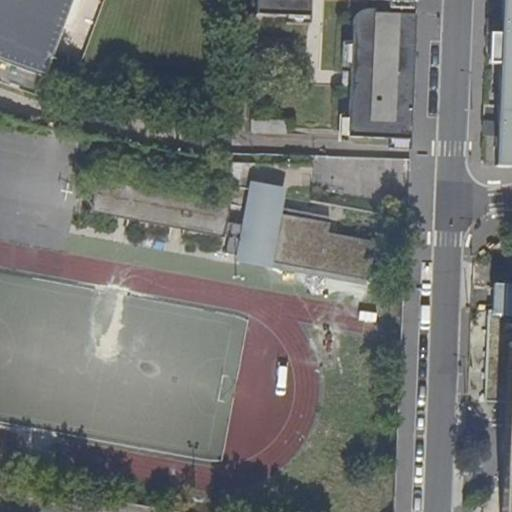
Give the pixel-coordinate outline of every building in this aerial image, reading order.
[(69,0),(0,0),(0,61),(41,77),(69,0)] [(257,0),(252,133),(411,140),(417,12),(367,8),(366,0),(257,0)] [(511,0),(490,0),(489,35),(491,35),(489,65),(501,66),(500,95),(489,94),(489,107),(486,107),(485,137),(486,137),(485,164),(511,165),(511,0)] [(227,204),(99,182),(94,214),(229,237),(226,255),(236,257),(242,226),(224,222),(227,204)] [(286,190),(250,183),(242,226),(236,257),(235,264),(271,271),(273,261),(283,210),(286,190)] [(333,219),(283,210),(273,261),(372,277),(379,238),(331,230),(333,219)] [(511,511),(511,309),(490,308),(485,399),(509,401),(507,511),(511,511)]
